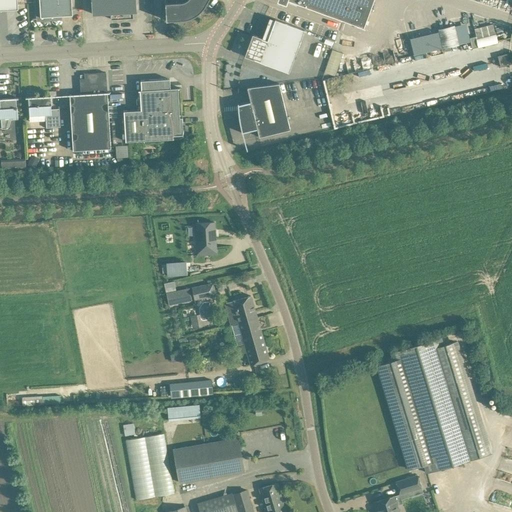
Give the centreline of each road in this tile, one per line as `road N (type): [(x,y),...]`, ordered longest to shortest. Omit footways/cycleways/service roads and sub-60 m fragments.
road 1 (tertiary): [(329,511),(291,334),(214,138),(213,43)]
road 2 (unclassified): [(213,43),(0,55)]
road 3 (unknown): [(381,0),(366,39),(238,1)]
